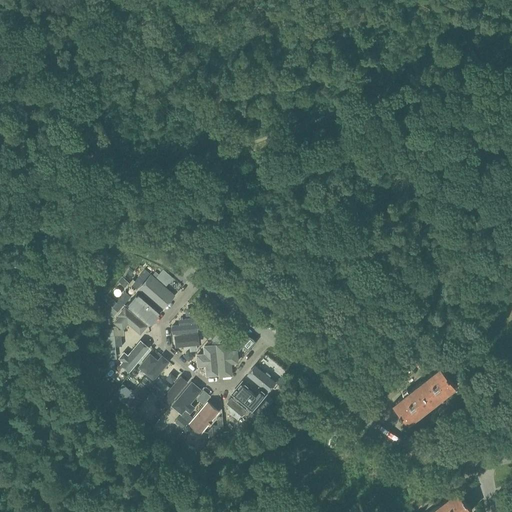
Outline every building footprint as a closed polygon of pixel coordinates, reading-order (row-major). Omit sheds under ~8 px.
[(150,273),(145,269),(131,284),(119,300),(116,302),(113,307),(109,303),(104,309),(113,317),(150,273)] [(174,297),(150,276),(138,291),(162,311),(174,297)] [(139,293),(132,301),(151,317),(158,310),(139,293)] [(107,294),(103,299),(109,303),(113,307),(116,302),(107,294)] [(125,307),(119,314),(122,318),(116,323),(123,329),(129,324),(142,333),(148,326),(125,307)] [(207,314),(206,315),(208,316),(210,318),(211,316),(213,317),(218,311),(213,307),(209,311),(208,313),(207,314)] [(203,312),(199,317),(217,332),(211,339),(213,341),(212,343),(214,344),(215,343),(216,344),(219,341),(221,343),(224,339),(238,350),(243,345),(228,333),(232,328),(225,323),(221,328),(211,319),(210,318),(208,316),(206,315),(203,312)] [(172,328),(173,332),(199,329),(198,319),(179,321),(179,327),(172,328)] [(202,333),(202,334),(208,339),(208,338),(213,332),(207,327),(202,333)] [(176,347),(201,343),(201,333),(175,335),(176,347)] [(114,336),(115,346),(106,348),(107,357),(113,356),(114,353),(117,352),(116,346),(122,346),(121,335),(114,336)] [(120,359),(124,363),(121,366),(129,373),(151,347),(142,341),(129,355),(125,352),(120,359)] [(204,347),(203,353),(197,355),(198,368),(206,367),(206,376),(218,375),(215,346),(204,347)] [(239,363),(238,353),(230,352),(230,346),(216,346),(219,375),(233,375),(232,365),(239,363)] [(131,374),(137,380),(158,358),(150,351),(131,374)] [(266,372),(262,377),(273,385),(279,376),(266,366),(263,369),(266,372)] [(455,386),(440,366),(392,404),(408,424),(455,386)] [(187,380),(179,374),(164,392),(160,398),(167,404),(187,380)] [(288,379),(283,375),(276,383),(281,387),(288,379)] [(145,386),(148,388),(156,395),(160,390),(152,383),(145,377),(140,382),(145,386)] [(191,380),(170,406),(179,414),(185,408),(193,415),(196,412),(192,403),(202,391),(191,380)] [(134,390),(133,392),(137,395),(138,394),(145,386),(140,382),(134,390)] [(122,383),(113,394),(132,409),(133,408),(141,398),(137,395),(133,392),(134,390),(130,388),(130,389),(122,383)] [(242,383),(236,390),(254,405),(260,397),(242,383)] [(256,385),(253,388),(262,396),(265,392),(256,385)] [(141,398),(133,408),(135,410),(145,400),(144,399),(150,392),(144,387),(137,395),(141,398)] [(276,403),(271,399),(273,397),(267,393),(261,401),(261,402),(253,412),(252,411),(245,419),(254,427),(260,421),(255,418),(264,408),(268,412),(276,403)] [(219,413),(210,404),(192,427),(200,433),(219,413)] [(180,415),(188,422),(193,417),(184,410),(180,415)] [(182,428),(187,422),(179,415),(174,421),(182,428)] [(244,420),(239,426),(247,432),(251,427),(244,420)] [(225,445),(223,424),(218,425),(208,425),(210,448),(225,445)] [(208,445),(195,447),(197,457),(210,455),(208,445)] [(469,511),(472,510),(456,490),(428,511),(469,511)]
